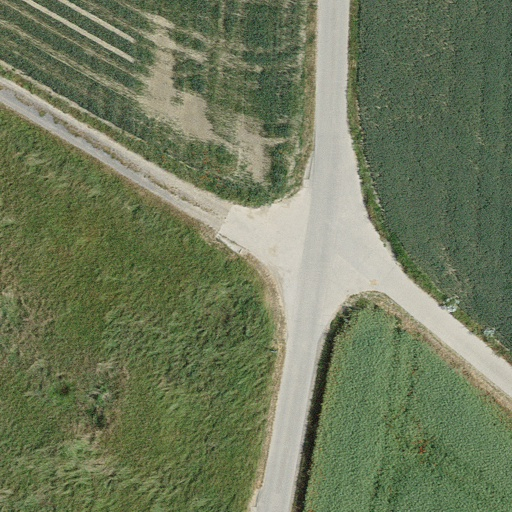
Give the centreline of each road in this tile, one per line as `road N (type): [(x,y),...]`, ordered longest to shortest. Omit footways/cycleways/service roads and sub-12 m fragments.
road 1 (track): [(0,89),(316,265)]
road 2 (unclassified): [(272,511),(327,231)]
road 3 (unclassified): [(327,231),(511,383)]
road 4 (unclassified): [(327,231),(334,0)]
